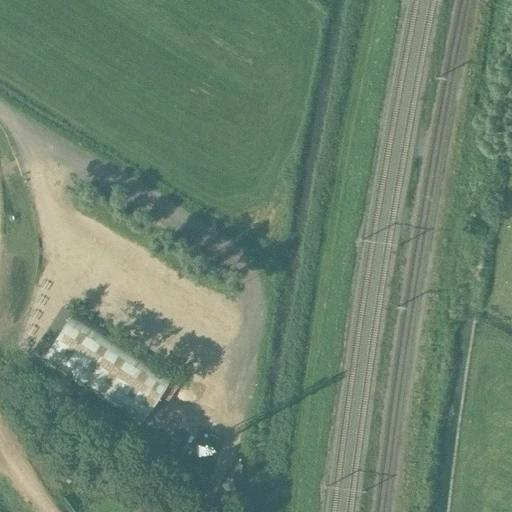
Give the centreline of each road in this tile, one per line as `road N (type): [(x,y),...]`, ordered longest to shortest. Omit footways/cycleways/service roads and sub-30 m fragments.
road 1 (track): [(289,511),(379,0)]
road 2 (track): [(203,511),(241,392),(258,289),(239,262),(39,137)]
road 3 (track): [(429,511),(454,334),(471,311),(495,295),(511,295)]
